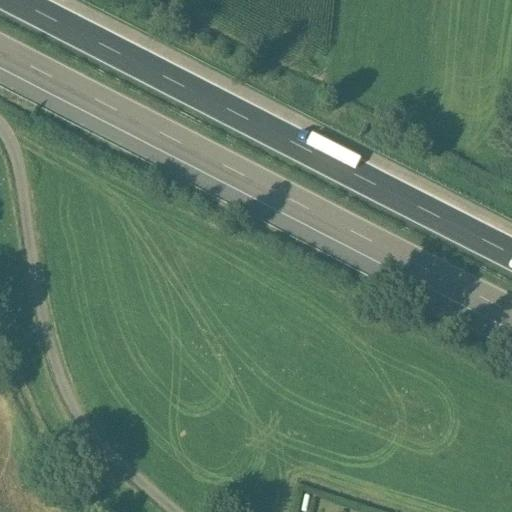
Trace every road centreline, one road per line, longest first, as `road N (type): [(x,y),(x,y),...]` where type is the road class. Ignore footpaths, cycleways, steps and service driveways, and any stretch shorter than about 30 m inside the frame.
road 1 (motorway): [(0,55),(511,312)]
road 2 (motorway): [(511,238),(44,0)]
road 3 (residential): [(0,130),(16,169),(54,372),(74,416),(174,511)]
